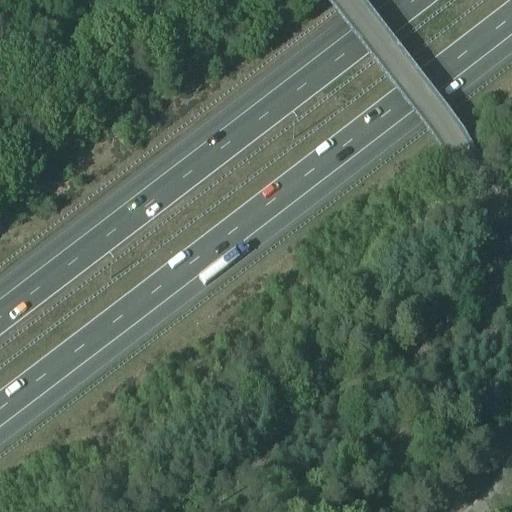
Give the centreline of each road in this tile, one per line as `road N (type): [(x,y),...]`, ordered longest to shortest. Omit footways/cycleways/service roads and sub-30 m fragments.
road 1 (motorway): [(0,406),(511,15)]
road 2 (motorway): [(401,0),(0,306)]
road 3 (unclassified): [(511,231),(337,0)]
